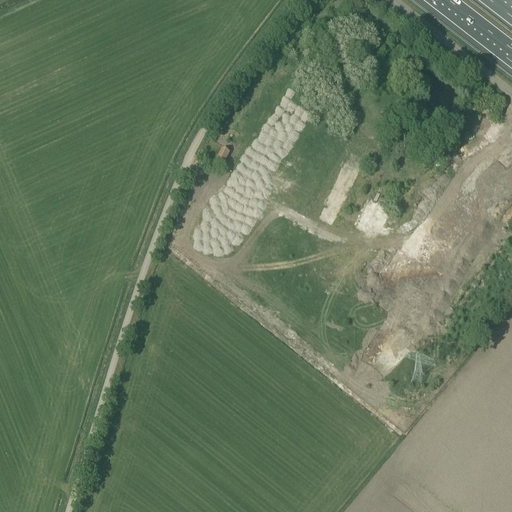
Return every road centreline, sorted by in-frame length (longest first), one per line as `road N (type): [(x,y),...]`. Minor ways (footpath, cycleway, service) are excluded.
road 1 (unclassified): [(67,511),(186,160),(297,0)]
road 2 (unclassified): [(511,93),(392,0)]
